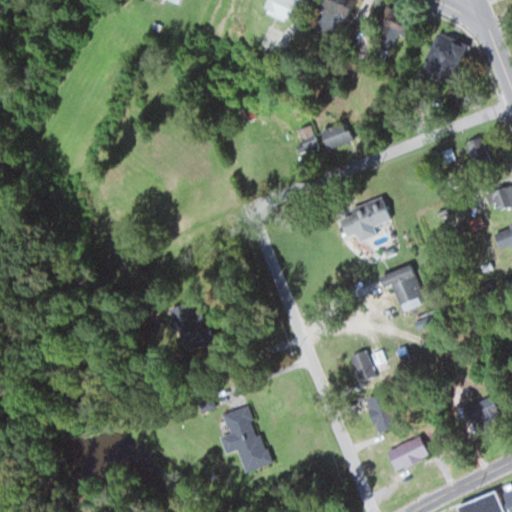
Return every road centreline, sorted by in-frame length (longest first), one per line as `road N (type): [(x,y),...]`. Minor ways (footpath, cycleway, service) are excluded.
road 1 (residential): [(375,511),(257,220)]
road 2 (residential): [(257,220),(266,200),(511,103)]
